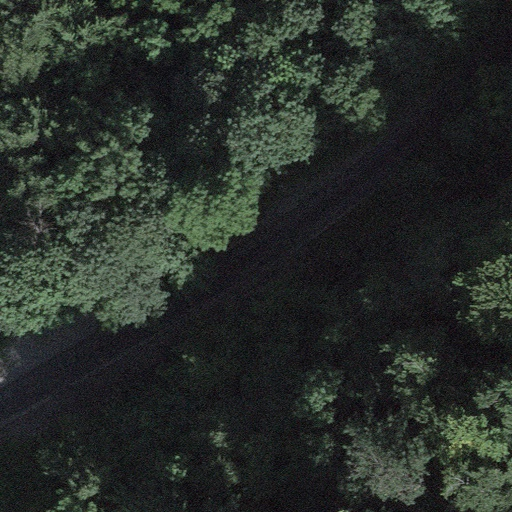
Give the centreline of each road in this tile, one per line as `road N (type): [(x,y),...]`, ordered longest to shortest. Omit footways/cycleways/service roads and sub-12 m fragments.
road 1 (unclassified): [(511,53),(188,323),(0,425)]
road 2 (track): [(188,323),(511,131)]
